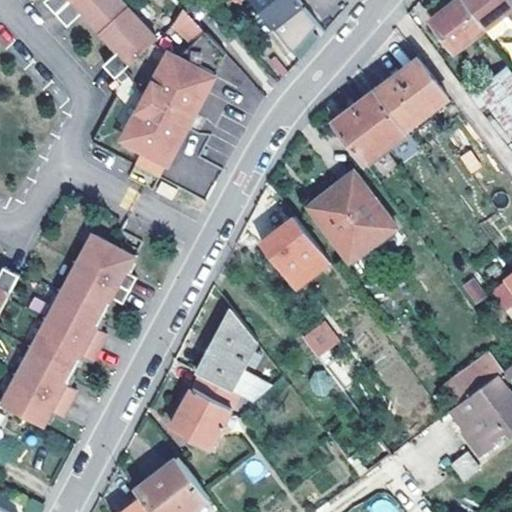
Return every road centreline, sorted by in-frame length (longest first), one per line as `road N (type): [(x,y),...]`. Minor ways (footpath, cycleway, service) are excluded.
road 1 (residential): [(211,235),(63,511)]
road 2 (residential): [(380,0),(273,118),(211,235)]
road 3 (residential): [(58,165),(87,107),(80,87),(2,0)]
road 4 (residential): [(211,235),(58,165)]
